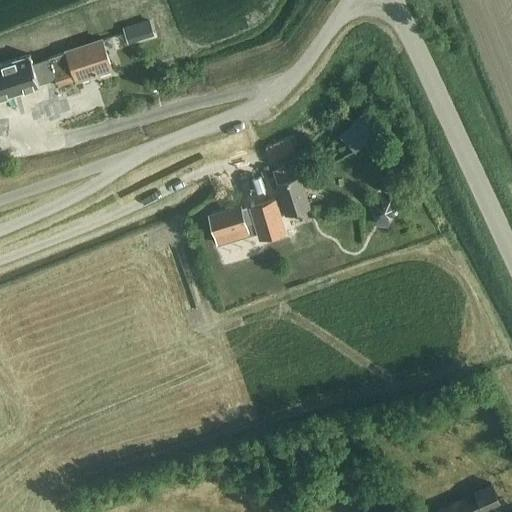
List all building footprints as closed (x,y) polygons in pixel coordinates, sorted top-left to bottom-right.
[(149,17),(122,25),(128,43),(155,34),(149,17)] [(101,39),(48,57),(55,76),(57,85),(111,67),(101,39)] [(0,63),(0,96),(39,84),(38,82),(55,76),(48,57),(32,62),(29,54),(0,63)] [(274,199),(279,214),(309,205),(300,175),(276,182),(281,197),(274,199)] [(250,205),(262,201),(258,188),(246,191),(250,205)] [(393,196),(379,194),(371,205),(377,218),(390,220),(399,209),(393,196)] [(215,234),(246,224),(240,207),(210,216),(215,234)] [(439,506),(441,511),(482,511),(511,499),(511,484),(508,476),(439,506)]
